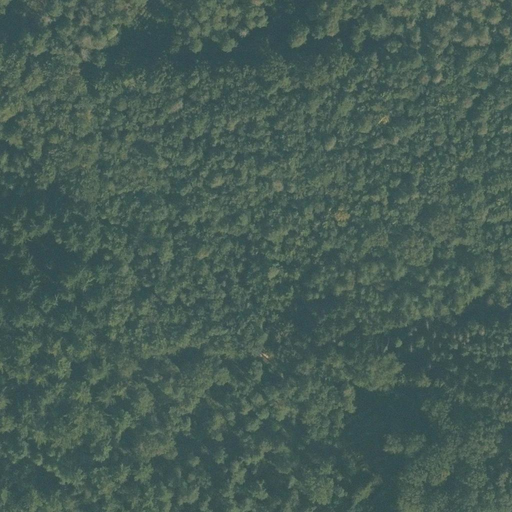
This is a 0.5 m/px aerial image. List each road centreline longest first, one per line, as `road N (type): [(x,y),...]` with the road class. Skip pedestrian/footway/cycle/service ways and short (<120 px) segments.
road 1 (track): [(511,419),(410,376),(279,355)]
road 2 (track): [(313,244),(511,243)]
road 3 (track): [(279,355),(298,474),(319,511)]
road 4 (track): [(263,352),(110,330)]
